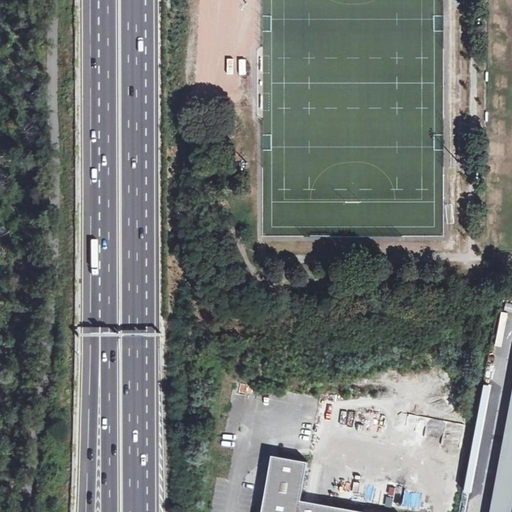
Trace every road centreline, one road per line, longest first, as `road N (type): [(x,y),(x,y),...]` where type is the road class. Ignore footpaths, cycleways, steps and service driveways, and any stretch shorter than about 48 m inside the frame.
road 1 (motorway): [(138,511),(135,0)]
road 2 (motorway): [(104,191),(90,315),(88,511)]
road 3 (motorway): [(104,191),(109,511)]
road 4 (motorway): [(103,0),(104,191)]
